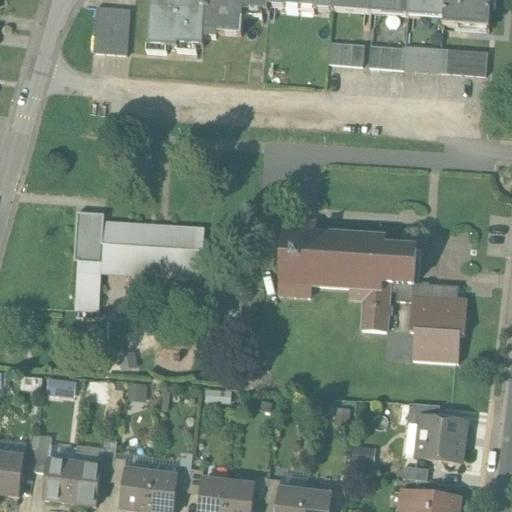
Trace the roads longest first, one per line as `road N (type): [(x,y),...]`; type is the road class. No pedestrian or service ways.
road 1 (residential): [(42,58),(79,89),(461,116),(458,150),(511,156)]
road 2 (residential): [(0,209),(42,58)]
